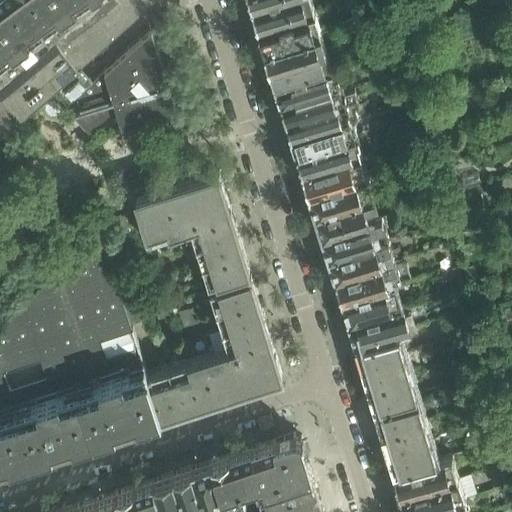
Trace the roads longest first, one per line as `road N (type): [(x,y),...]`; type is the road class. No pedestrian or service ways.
road 1 (residential): [(327,384),(208,0)]
road 2 (residential): [(327,384),(0,494)]
road 3 (residential): [(366,511),(327,384)]
